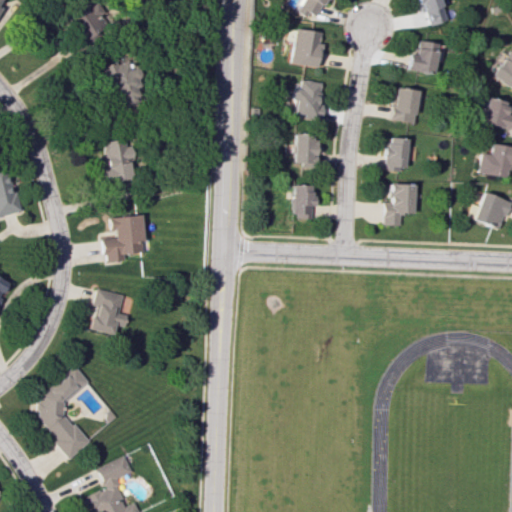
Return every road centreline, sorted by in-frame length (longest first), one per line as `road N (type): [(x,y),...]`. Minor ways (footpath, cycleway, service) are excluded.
road 1 (residential): [(230,0),(210,511)]
road 2 (residential): [(0,91),(33,148),(58,275),(42,337),(0,382)]
road 3 (residential): [(219,250),(511,262)]
road 4 (residential): [(340,256),(345,138),(366,23)]
